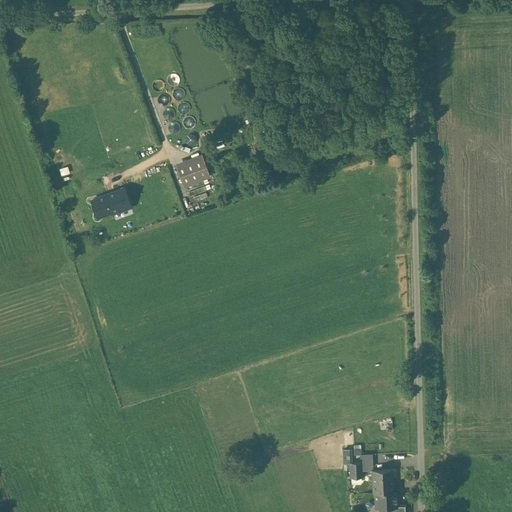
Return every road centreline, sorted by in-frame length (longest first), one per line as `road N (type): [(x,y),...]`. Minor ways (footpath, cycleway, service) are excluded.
road 1 (unclassified): [(415,0),(425,511)]
road 2 (unclassified): [(338,0),(0,18)]
